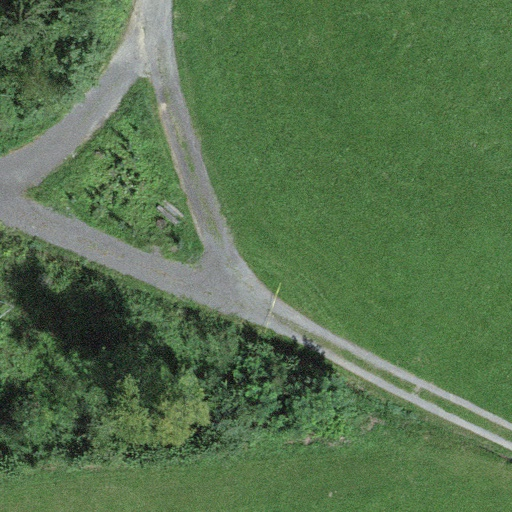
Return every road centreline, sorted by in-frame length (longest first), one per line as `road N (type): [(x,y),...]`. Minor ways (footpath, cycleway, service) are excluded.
road 1 (track): [(160,0),(158,42),(187,253),(511,442)]
road 2 (track): [(0,209),(173,291),(216,272)]
